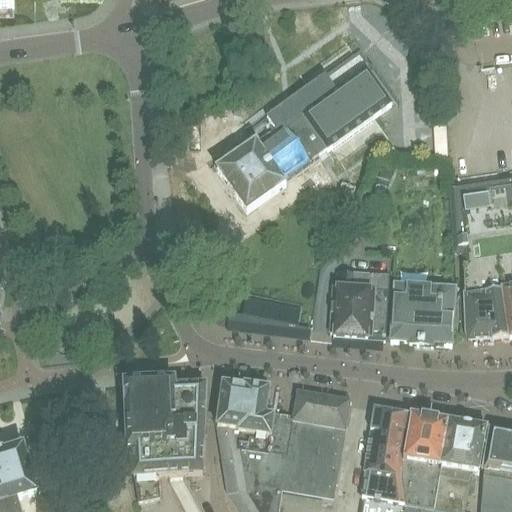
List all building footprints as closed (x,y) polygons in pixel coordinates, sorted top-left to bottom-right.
[(0,0),(0,11),(13,11),(13,0),(0,0)] [(360,53),(266,119),(279,137),(271,142),(268,137),(216,174),(245,216),(285,189),(282,184),(308,166),(308,165),(325,153),(326,154),(391,108),(390,108),(391,107),(364,69),(369,66),(360,53)] [(214,111),(199,117),(204,129),(219,122),(214,111)] [(432,128),(433,161),(447,160),(445,127),(432,128)] [(383,166),(375,184),(386,189),(394,170),(383,166)] [(511,180),(450,190),(459,253),(493,252),(507,343),(511,342),(511,180)] [(382,198),(385,192),(374,187),(371,194),(382,198)] [(493,252),(459,253),(464,287),(465,337),(466,337),(470,349),(507,343),(493,252)] [(376,345),(380,285),(319,281),(314,317),(329,337),(333,337),(332,342),(376,345)] [(455,293),(393,289),(389,346),(408,347),(408,349),(432,351),(432,349),(451,350),(455,293)] [(158,480),(202,478),(205,389),(174,391),(174,385),(124,387),(127,453),(128,453),(132,474),(133,474),(133,481),(134,481),(138,507),(159,503),(158,480)] [(278,511),(288,424),(270,421),(271,410),(266,410),(269,393),(244,390),(244,392),(223,389),(223,391),(217,431),(228,499),(236,511),(278,511)] [(288,424),(278,511),(289,511),(290,510),(301,511),(313,511),(316,501),(333,504),(345,433),(349,406),(350,406),(350,404),(348,404),(348,405),(299,396),(297,395),(296,397),(297,397),(292,424),(288,424)] [(411,419),(410,419),(374,412),(363,474),(366,475),(359,511),(404,511),(404,510),(400,481),(401,474),(411,419)] [(410,419),(411,419),(401,474),(400,481),(404,510),(404,511),(463,511),(471,475),(478,476),(486,434),(486,432),(410,419)] [(511,511),(511,436),(490,432),(489,434),(490,434),(483,473),(479,511),(511,511)] [(0,511),(17,511),(15,504),(36,498),(22,452),(2,457),(2,456),(0,456),(0,511)]
